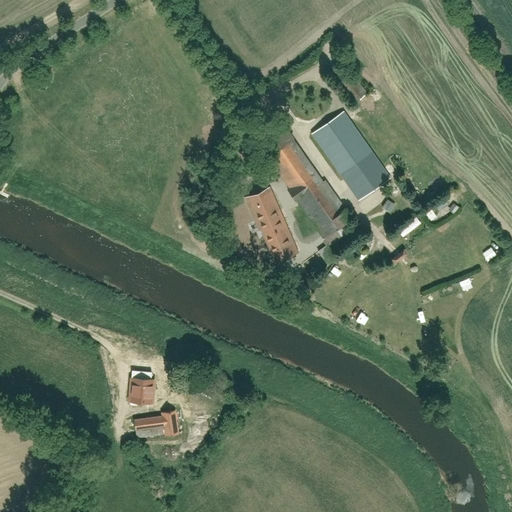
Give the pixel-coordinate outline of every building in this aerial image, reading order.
[(363,87),(337,59),(325,70),(351,99),(363,87)] [(342,110),(309,132),(351,193),(384,171),(342,110)] [(346,220),(288,143),(266,160),(324,237),(346,220)] [(267,184),(242,194),(270,259),(294,248),(267,184)] [(435,218),(454,204),(449,198),(430,212),(435,218)] [(393,211),(397,203),(390,199),(386,207),(393,211)] [(405,234),(424,224),(421,218),(402,228),(405,234)] [(410,339),(406,347),(413,350),(417,342),(410,339)] [(150,355),(131,353),(126,399),(150,401),(153,376),(147,376),(150,355)] [(156,407),(156,413),(128,416),(129,428),(160,425),(161,434),(175,432),(172,406),(156,407)]
